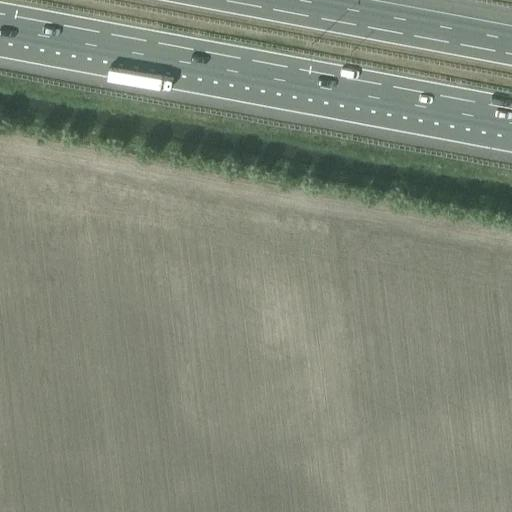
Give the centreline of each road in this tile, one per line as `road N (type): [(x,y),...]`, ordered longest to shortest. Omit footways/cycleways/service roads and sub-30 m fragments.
road 1 (motorway): [(0,24),(511,118)]
road 2 (motorway): [(511,48),(249,0)]
